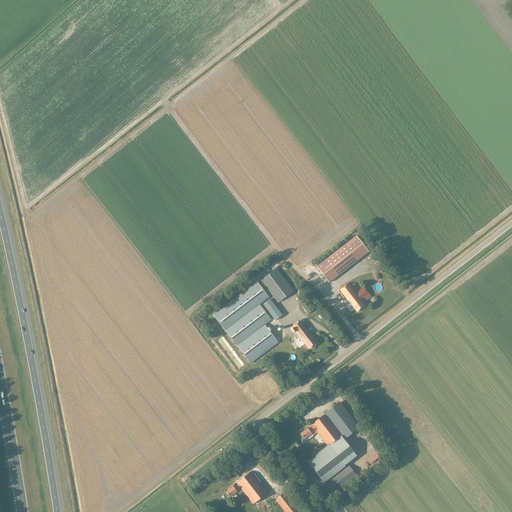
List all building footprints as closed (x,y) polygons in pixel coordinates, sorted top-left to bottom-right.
[(348,242),(316,267),(329,283),(360,258),(368,252),(356,236),(348,242)] [(260,280),(278,303),(293,291),(276,268),(260,280)] [(250,364),(277,343),(264,325),(270,320),(259,305),(268,298),(257,282),(213,315),(250,364)] [(339,290),(357,312),(365,306),(361,301),(370,294),(364,287),(355,294),(347,284),(339,290)] [(308,314),(313,310),(305,300),(300,304),(308,314)] [(309,349),(317,343),(299,321),(291,327),(309,349)] [(313,436),(312,436),(317,433),(327,446),(328,445),(330,444),(341,435),(341,436),(344,439),(358,428),(339,403),(311,425),(311,426),(307,429),(307,428),(300,434),(304,439),(307,437),(308,439),(313,436)] [(328,446),(307,462),(323,482),(356,456),(343,440),(344,439),(341,436),(331,444),(330,444),(328,445),(328,446)] [(347,464),(323,483),(333,495),(357,477),(347,464)] [(233,486),(225,492),(229,497),(237,492),(239,494),(243,491),(253,504),(267,493),(250,472),(236,483),(237,484),(233,487),(233,486)] [(284,511),(297,511),(283,493),(275,499),(284,511)]
